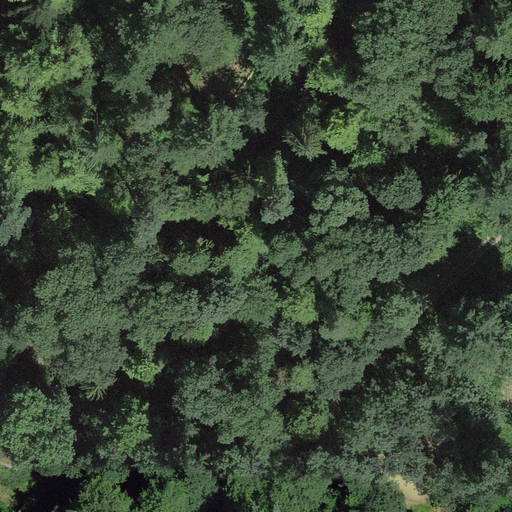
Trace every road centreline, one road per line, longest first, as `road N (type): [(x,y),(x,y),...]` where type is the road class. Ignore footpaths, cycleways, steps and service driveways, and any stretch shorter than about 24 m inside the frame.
road 1 (track): [(511,217),(416,307),(230,511)]
road 2 (track): [(0,455),(148,511)]
